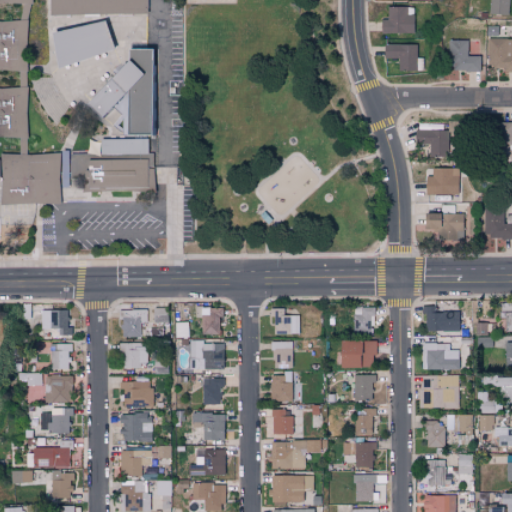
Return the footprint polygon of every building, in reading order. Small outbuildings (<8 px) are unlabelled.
[(4,9),(0,9),(0,0),(35,0),(35,9),(4,9)] [(150,0),(151,20),(125,19),(65,19),(53,19),(53,0),(150,0)] [(508,14),(508,0),(489,0),(489,14),(508,14)] [(413,32),(413,6),(386,7),(387,19),(380,19),(380,33),(413,32)] [(4,75),(0,75),(0,26),(4,26),(30,26),(30,35),(31,75),(4,75)] [(65,74),(65,75),(56,40),(65,38),(75,35),(107,27),(110,35),(118,56),(65,74)] [(511,71),(511,38),(487,38),(487,66),(503,67),(503,72),(511,71)] [(480,56),(467,55),(467,40),(448,39),(447,70),(480,71),(480,56)] [(416,44),(382,43),(382,57),(398,57),(398,70),(416,70),(416,44)] [(158,95),(158,144),(152,144),(152,156),(152,158),(157,157),(159,195),(127,195),(88,196),(88,182),(66,182),(61,182),(64,207),(5,207),(1,207),(1,218),(0,248),(0,162),(4,162),(4,157),(5,157),(66,156),(103,156),(103,144),(126,143),(127,143),(126,108),(107,125),(90,109),(104,96),(126,75),(131,70),(132,58),(158,58),(158,95)] [(5,142),(0,142),(0,90),(5,90),(31,90),(31,96),(32,142),(5,142)] [(511,158),(511,121),(498,122),(498,159),(511,158)] [(447,155),(446,129),(415,130),(415,144),(430,143),(430,156),(447,155)] [(457,195),(458,168),(432,168),(431,176),(425,175),(424,194),(457,195)] [(484,237),(511,237),(511,223),(503,223),(504,206),(484,206),(484,237)] [(262,210),(257,214),(266,224),(271,219),(262,210)] [(422,229),(438,229),(438,239),(461,240),(462,214),(422,213),(422,229)] [(505,331),(511,331),(511,303),(500,303),(500,319),(505,319),(505,331)] [(434,306),(424,306),(424,330),(457,331),(458,312),(434,311),(434,306)] [(220,308),(200,307),(199,334),(219,335),(220,308)] [(374,307),(353,307),(353,331),(370,332),(370,315),(374,315),(374,307)] [(162,308),(153,308),(153,321),(162,321),(162,308)] [(273,332),(298,333),(299,315),(283,315),(284,308),(274,308),(273,332)] [(146,309),(120,310),(121,337),(139,336),(139,322),(146,322),(146,309)] [(69,310),(40,310),(40,328),(58,328),(57,335),(69,335),(69,310)] [(374,340),(338,340),(338,367),(374,368),(374,340)] [(271,341),(272,368),(292,367),(291,341),(271,341)] [(120,342),(120,367),(147,367),(147,343),(120,342)] [(223,342),(189,342),(189,359),(194,359),(193,369),(222,369),(223,342)] [(50,369),(70,368),(70,343),(50,343),(50,369)] [(458,369),(458,350),(449,350),(448,343),(422,343),(422,370),(458,369)] [(270,375),(269,401),(300,402),(300,383),(291,383),(291,371),(284,371),(284,376),(270,375)] [(42,385),(42,373),(18,373),(18,380),(27,380),(27,385),(42,385)] [(72,375),(45,375),(45,402),(72,402),(72,375)] [(353,375),(353,399),(372,399),(373,375),(353,375)] [(422,408),(457,407),(457,385),(449,386),(448,375),(421,376),(422,408)] [(511,400),(511,377),(494,377),(495,386),(500,386),(500,401),(511,400)] [(221,378),(202,378),(202,405),(221,404),(221,378)] [(122,382),(122,407),(152,407),(152,381),(122,382)] [(70,408),(49,408),(49,412),(39,413),(40,432),(70,431),(70,408)] [(292,434),(292,416),(285,416),(285,409),(272,409),(272,434),(292,434)] [(355,433),(373,434),(373,409),(355,409),(355,433)] [(224,413),(192,413),(192,422),(203,422),(202,440),(223,440),(224,413)] [(121,414),(120,441),(152,441),(152,414),(121,414)] [(494,431),(494,415),(477,415),(477,431),(494,431)] [(426,447),(442,447),(442,420),(422,421),(422,430),(425,430),(426,447)] [(511,445),(511,420),(509,420),(510,427),(492,427),(493,436),(497,436),(497,446),(511,445)] [(373,467),(372,442),(342,443),(342,455),(354,455),(355,467),(373,467)] [(32,447),(32,467),(69,467),(69,448),(32,447)] [(224,475),(225,449),(195,449),(194,465),(187,465),(187,474),(224,475)] [(119,450),(119,475),(141,476),(141,465),(151,465),(151,451),(119,450)] [(457,474),(473,473),(472,454),(457,454),(457,474)] [(511,454),(488,455),(488,463),(505,463),(505,481),(511,480),(511,454)] [(426,484),(445,484),(444,460),(425,460),(426,484)] [(31,470),(11,470),(11,482),(31,482),(31,470)] [(72,498),(72,472),(51,471),(50,497),(72,498)] [(374,501),(374,475),(354,474),(353,500),(374,501)] [(313,476),(271,476),(271,502),(303,502),(303,490),(313,490),(313,476)] [(157,494),(170,495),(171,481),(157,480),(157,494)] [(125,511),(148,511),(149,481),(121,481),(120,494),(126,494),(125,511)] [(224,511),(224,484),(191,483),(191,499),(203,499),(203,510),(224,511)] [(511,511),(511,493),(500,493),(500,504),(506,504),(505,511),(511,511)] [(453,511),(454,495),(423,495),(422,511),(453,511)]
